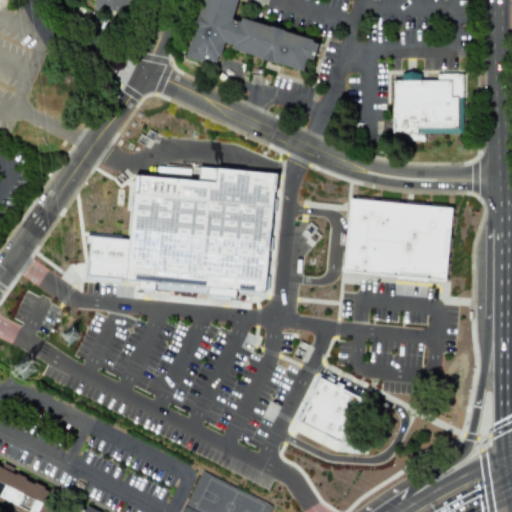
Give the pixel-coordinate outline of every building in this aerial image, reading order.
[(92,0),(96,11),(134,11),(134,0),(92,0)] [(202,0),(184,57),(201,63),(203,59),(216,63),(219,56),(220,57),(224,43),(233,45),(232,48),(309,73),(319,43),(243,18),(241,23),(231,19),(237,0),(202,0)] [(393,79),(392,127),(416,127),(416,133),(462,134),(462,97),(457,97),(457,92),(461,92),(461,80),(457,80),(457,72),(435,72),(435,80),(393,79)] [(267,297),(277,178),(218,174),(217,188),(139,182),(134,246),(94,243),(91,277),(129,280),(128,285),(267,297)] [(448,285),(455,213),(352,204),(347,276),(448,285)] [(342,441),(362,400),(323,381),(302,422),(342,441)] [(51,490),(13,473),(12,467),(6,464),(0,465),(0,502),(5,502),(23,510),(12,511),(43,511),(43,510),(44,507),(45,504),(51,490)]
